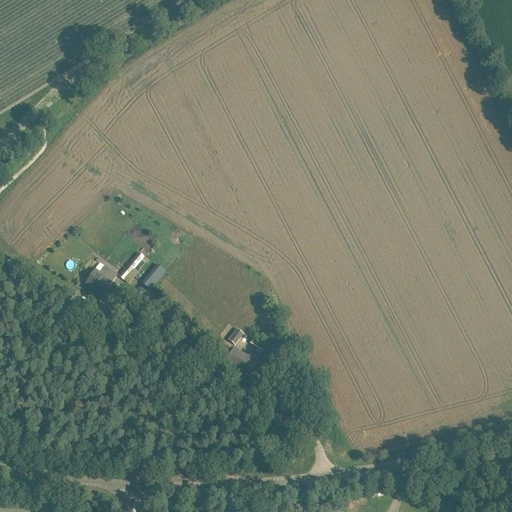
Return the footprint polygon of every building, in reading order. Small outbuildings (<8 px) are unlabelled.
[(119,277),(124,281),(144,258),(139,253),(119,277)] [(86,262),(92,266),(98,259),(91,254),(86,262)] [(158,265),(151,273),(160,280),(167,273),(158,265)] [(86,284),(103,296),(118,274),(105,266),(101,273),(96,270),(86,284)] [(137,290),(124,303),(131,310),(150,291),(144,284),(137,290)] [(229,341),(235,346),(244,335),(238,330),(229,341)] [(250,344),(264,352),(268,345),(254,337),(250,344)] [(226,365),(249,378),(261,357),(251,352),(248,358),(234,350),(226,365)] [(259,366),(273,374),(278,364),(279,364),(285,354),(281,352),(276,362),(265,356),(259,366)]
